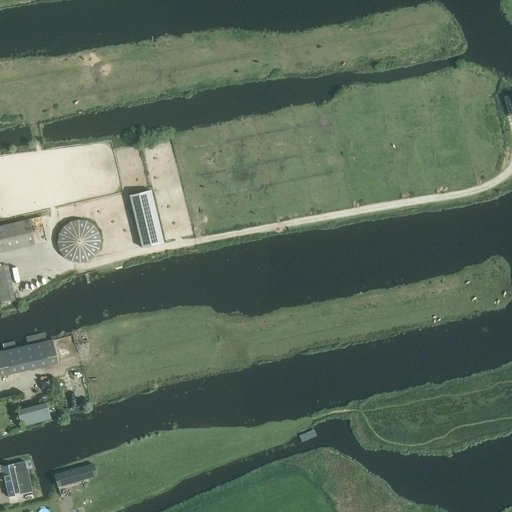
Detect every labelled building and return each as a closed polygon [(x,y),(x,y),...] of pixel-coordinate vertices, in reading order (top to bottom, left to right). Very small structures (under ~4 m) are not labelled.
[(151,190),(129,195),(142,248),(163,242),(151,190)] [(0,252),(35,245),(29,219),(0,226),(0,252)] [(96,246),(96,243),(96,238),(95,235),(93,231),(90,228),(87,226),(84,225),(81,223),(77,223),(73,223),(69,224),(67,226),(63,228),(61,231),(59,235),(58,239),(57,243),(58,246),(59,250),(61,253),(63,256),(66,259),(70,261),(74,262),(78,262),(81,261),(85,260),(88,259),(91,256),(93,253),(95,250),(96,246)] [(9,265),(0,266),(0,298),(1,303),(16,300),(9,265)] [(0,351),(0,377),(58,363),(53,339),(0,351)] [(51,419),(46,403),(17,410),(22,427),(51,419)] [(119,470),(115,453),(55,472),(60,488),(74,484),(72,477),(74,476),(76,482),(90,477),(89,472),(105,467),(107,473),(119,470)] [(26,461),(20,462),(2,467),(2,465),(0,465),(0,480),(5,479),(8,496),(19,494),(20,495),(33,492),(26,461)]
